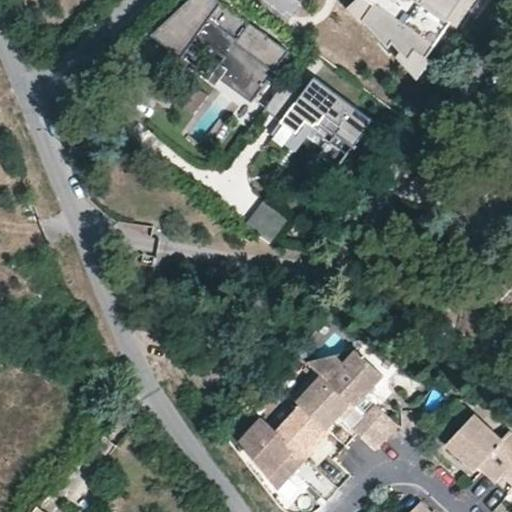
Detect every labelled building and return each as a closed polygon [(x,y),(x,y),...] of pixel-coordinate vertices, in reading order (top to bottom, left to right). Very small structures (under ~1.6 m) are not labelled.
[(234,9),(220,0),(187,0),(151,33),(181,56),(196,36),(210,46),(212,44),(226,54),(224,57),(216,68),(254,97),(289,51),(234,9)] [(436,46),(366,0),(355,9),(416,76),(436,46)] [(366,0),(436,46),(466,0),(366,0)] [(226,54),(212,44),(210,46),(224,57),(226,54)] [(254,97),(216,68),(212,72),(251,101),(254,97)] [(286,79),(266,107),(276,115),(282,119),(298,131),(307,119),(315,124),(317,122),(335,136),(339,131),(355,143),(373,119),(315,76),(303,92),(286,79)] [(193,114),(208,94),(197,86),(182,106),(193,114)] [(298,131),(282,119),(273,131),(297,149),(315,124),(307,119),(298,131)] [(355,143),(339,131),(335,136),(331,141),(348,153),(355,143)] [(289,220),(264,201),(247,226),(271,244),(289,220)] [(311,376),(323,386),(351,413),(371,389),(379,380),(351,356),(314,365),(302,368),(311,376)] [(288,402),(295,409),(319,431),(331,417),(336,422),(340,425),(343,422),(351,413),(323,386),(311,376),(288,402)] [(314,450),(326,437),(324,436),(319,431),(295,409),(277,430),(307,457),(314,450)] [(361,423),(384,442),(395,430),(374,410),(361,423)] [(319,431),(324,436),(336,422),(331,417),(319,431)] [(477,471),(495,487),(502,479),(511,468),(511,438),(509,435),(500,445),(472,420),(444,451),(465,471),(472,477),(477,471)] [(272,435),(258,422),(237,445),(274,494),(298,467),(302,463),(272,435)] [(272,435),(302,463),(307,457),(277,430),(272,435)] [(511,468),(502,479),(511,488),(511,468)]
